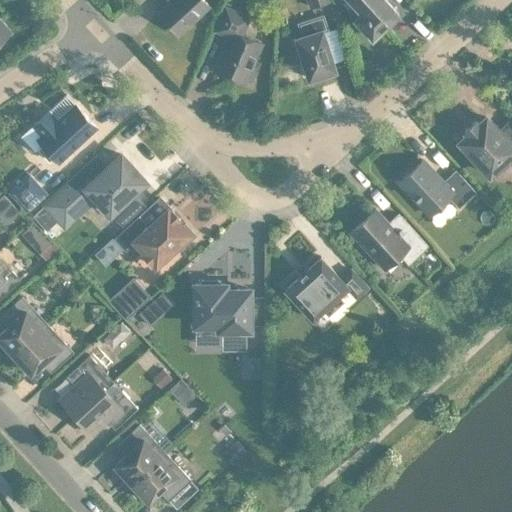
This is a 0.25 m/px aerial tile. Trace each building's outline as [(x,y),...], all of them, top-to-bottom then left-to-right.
[(202,0),(166,0),(170,4),(159,13),(178,34),(209,6),(202,0)] [(385,0),(349,0),(361,12),(354,19),(372,38),(398,14),(385,0)] [(225,8),(216,31),(229,36),(215,70),(244,82),(246,79),(251,81),(258,64),(253,62),(257,52),(255,48),(257,42),(245,37),(243,31),(249,17),(225,8)] [(301,55),(309,79),(334,71),(322,30),(326,29),(322,18),(299,25),(303,36),(296,38),(297,41),(292,42),(296,56),(301,55)] [(0,41),(9,33),(0,23),(0,41)] [(81,140),(82,141),(96,128),(75,104),(57,121),(48,111),(32,126),(41,136),(36,140),(42,146),(39,149),(49,160),(52,157),(58,163),(74,148),(73,147),(81,140)] [(511,125),(508,121),(498,131),(486,118),(478,125),(475,121),(464,131),(467,135),(459,142),(489,174),(496,168),(501,172),(511,161),(511,160),(508,157),(511,153),(511,125)] [(90,191),(110,214),(145,181),(121,154),(99,175),(89,165),(45,205),(59,220),(90,191)] [(398,182),(429,215),(448,197),(458,208),(475,192),(455,170),(442,182),(422,160),(398,182)] [(9,192),(26,211),(46,194),(28,174),(9,192)] [(408,263),(427,246),(402,218),(394,226),(392,224),(388,224),(375,209),(351,232),(384,269),(400,254),(408,263)] [(138,218),(115,238),(126,250),(135,241),(144,251),(141,254),(151,265),(154,262),(156,264),(175,246),(178,250),(195,235),(184,224),(182,227),(177,221),(179,219),(171,210),(169,212),(167,210),(148,228),(138,218)] [(46,239),(38,247),(50,259),(58,252),(46,239)] [(356,298),(367,287),(351,270),(341,279),(322,258),(320,257),(319,258),(286,288),(285,289),(286,291),(286,290),(312,319),(322,309),(328,315),(343,302),(337,296),(347,287),(356,298)] [(0,258),(0,297),(20,280),(0,258)] [(132,277),(108,300),(126,319),(150,296),(132,277)] [(195,325),(219,325),(219,329),(223,329),(223,349),(245,349),(245,329),(249,329),(249,323),(263,323),(263,298),(249,298),(249,290),(225,290),(225,285),(219,285),(219,281),(201,281),(201,285),(195,285),(195,325)] [(0,333),(0,339),(14,355),(47,324),(22,297),(0,317),(9,326),(0,333)] [(146,305),(138,312),(149,325),(157,318),(146,305)] [(120,322),(112,329),(118,335),(125,336),(130,332),(120,322)] [(47,324),(14,355),(31,373),(42,362),(51,372),(72,352),(47,324)] [(60,399),(75,416),(113,381),(89,355),(66,376),(74,385),(60,399)] [(163,369),(155,376),(163,385),(171,378),(163,369)] [(180,378),(169,389),(175,395),(186,385),(180,378)] [(113,381),(75,416),(91,433),(106,420),(114,429),(137,408),(122,391),(113,399),(105,390),(114,382),(113,381)] [(287,381),(280,388),(292,402),(299,396),(287,381)] [(114,465),(131,483),(164,452),(139,425),(118,445),(126,454),(114,465)] [(237,440),(224,452),(235,463),(234,464),(239,468),(253,454),(248,449),(247,450),(237,440)] [(164,452),(131,483),(148,501),(160,490),(168,500),(189,480),(164,452)]
